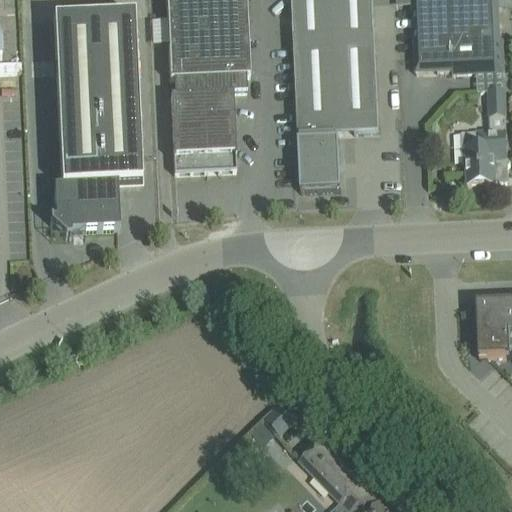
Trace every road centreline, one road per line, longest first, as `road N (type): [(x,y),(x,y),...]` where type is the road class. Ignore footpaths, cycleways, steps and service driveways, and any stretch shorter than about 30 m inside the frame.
road 1 (unclassified): [(463,511),(329,379),(315,344),(309,239)]
road 2 (unclassified): [(0,345),(180,262),(241,244),(309,239)]
road 3 (unclassified): [(511,232),(309,239)]
